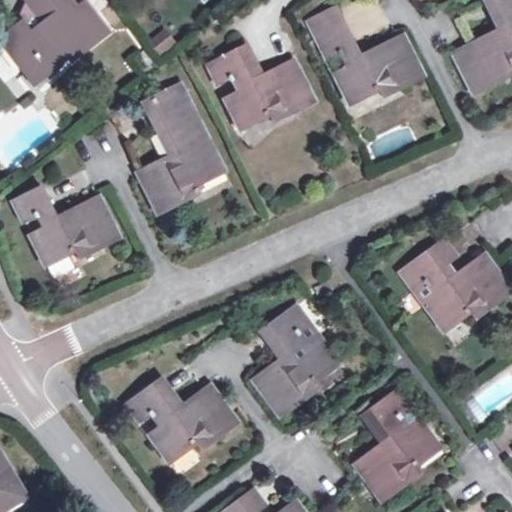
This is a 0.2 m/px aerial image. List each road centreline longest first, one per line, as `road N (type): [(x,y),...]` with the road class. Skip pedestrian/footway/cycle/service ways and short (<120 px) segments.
road 1 (residential): [(484,161),(10,370)]
road 2 (residential): [(403,0),(484,161)]
road 3 (residential): [(118,511),(10,370)]
road 4 (unknown): [(186,293),(125,152)]
